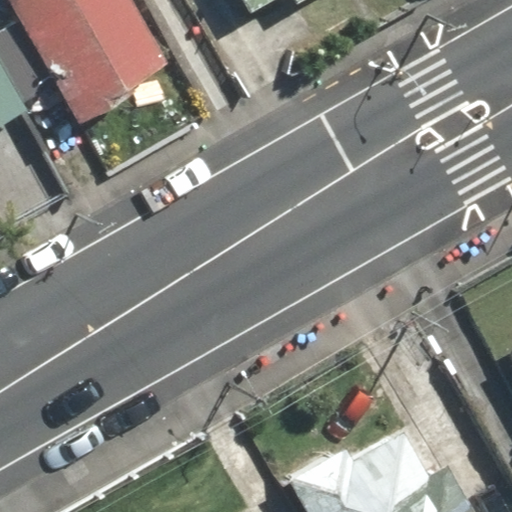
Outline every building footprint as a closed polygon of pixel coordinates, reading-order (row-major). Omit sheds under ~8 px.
[(0,0),(0,24),(56,123),(152,69),(112,0),(0,0)] [(221,0),(229,12),(248,0),(267,0),(272,7),(284,0),(221,0)] [(0,121),(31,104),(0,49),(0,121)] [(511,333),(484,350),(511,398),(511,333)] [(466,511),(409,410),(272,487),(286,511),(466,511)] [(249,511),(242,500),(221,511),(249,511)]
